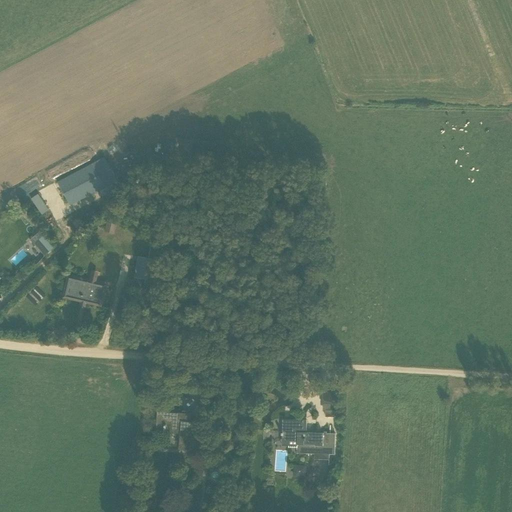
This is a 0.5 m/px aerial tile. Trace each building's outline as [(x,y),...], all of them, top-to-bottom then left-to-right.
[(104,187),(92,164),(57,182),(69,206),(104,187)] [(40,193),(32,198),(43,214),(50,209),(40,193)] [(114,234),(117,221),(108,219),(105,232),(114,234)] [(39,231),(30,239),(44,256),(54,248),(39,231)] [(144,288),(155,289),(161,247),(150,245),(149,257),(138,255),(134,277),(145,279),(144,288)] [(74,276),(73,278),(67,276),(62,297),(86,302),(101,306),(106,284),(97,282),(99,272),(91,271),(90,280),(74,276)] [(157,411),(155,432),(180,434),(179,450),(199,451),(201,423),(190,422),(191,414),(157,411)] [(282,422),(282,440),(297,441),(296,454),(314,454),(314,459),(329,460),(329,455),(334,455),(335,433),(306,433),(307,420),(295,419),(294,422),(282,422)] [(304,461),(292,461),(292,473),(304,473),(304,461)]
